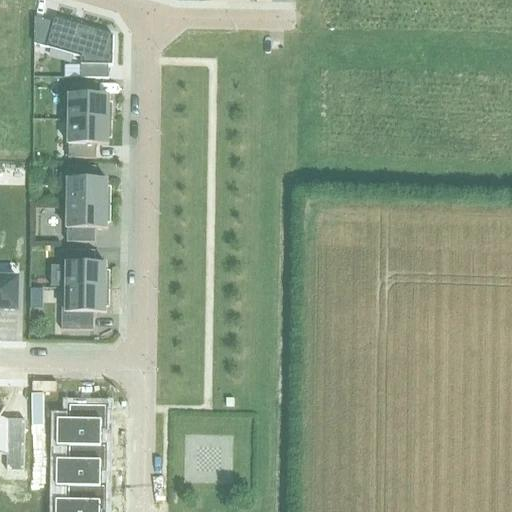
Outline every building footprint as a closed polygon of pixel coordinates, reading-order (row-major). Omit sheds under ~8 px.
[(21,11),(0,10),(0,58),(20,59),(21,11)] [(35,34),(35,46),(81,60),(81,80),(109,80),(109,67),(113,67),(114,59),(114,38),(98,33),(83,29),(71,25),(62,23),(56,21),(55,23),(55,25),(53,24),(43,21),(41,21),(36,19),(36,24),(35,34)] [(110,105),(110,98),(98,98),(98,92),(98,85),(87,84),(70,84),(70,99),(70,122),(112,123),(113,121),(113,105),(110,105)] [(112,124),(112,123),(70,122),(69,147),(69,160),(87,160),(97,160),(97,147),(109,147),(109,140),(110,140),(112,140),(112,124)] [(69,168),(69,206),(111,207),(112,190),(109,189),(109,182),(97,182),(97,169),(69,168)] [(111,207),(69,206),(68,244),(96,245),(96,231),(108,232),(108,225),(111,225),(111,207)] [(68,268),(52,267),(52,290),(63,290),(67,290),(110,291),(110,286),(110,274),(107,274),(107,269),(108,266),(96,266),(96,255),(96,253),(94,253),(68,252),(68,268)] [(0,311),(18,312),(19,280),(0,279),(0,311)] [(51,305),(53,290),(41,289),(39,304),(51,305)] [(67,290),(63,290),(63,332),(94,333),(95,329),(95,317),(95,315),(107,316),(107,309),(108,309),(110,309),(110,291),(67,290)] [(0,454),(8,458),(8,464),(8,473),(10,473),(22,473),(25,473),(25,466),(26,422),(18,422),(10,422),(9,421),(8,424),(7,426),(4,424),(0,422),(1,419),(4,413),(5,409),(0,407),(0,454)] [(103,448),(103,432),(107,432),(107,430),(103,430),(103,422),(91,421),(92,409),(94,409),(94,407),(71,407),(70,408),(74,408),(74,421),(58,421),(58,449),(74,449),(91,449),(102,449),(102,450),(107,450),(107,448),(103,448)] [(103,471),(103,462),(91,462),(91,449),(74,449),(73,462),(58,461),(57,489),(73,490),(90,490),(101,490),(106,490),(106,489),(102,489),(103,472),(107,472),(107,471),(103,471)] [(106,511),(102,511),(102,503),(90,503),(90,490),(73,490),(73,502),(57,502),(56,511),(106,511)]
